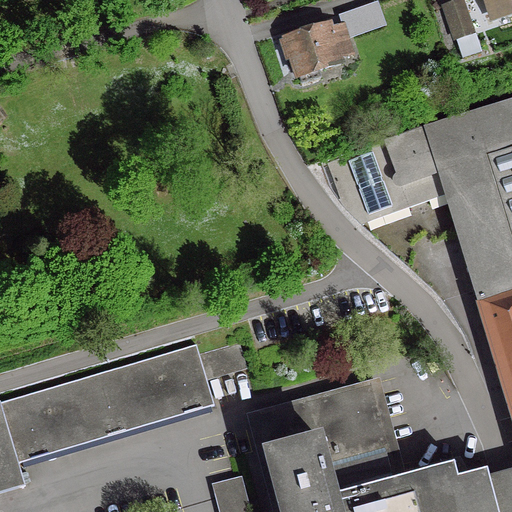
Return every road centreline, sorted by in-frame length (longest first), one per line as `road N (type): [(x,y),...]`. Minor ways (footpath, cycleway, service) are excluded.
road 1 (residential): [(224,0),(283,151),(317,204),(443,334),(511,496)]
road 2 (unknown): [(244,55),(383,0)]
